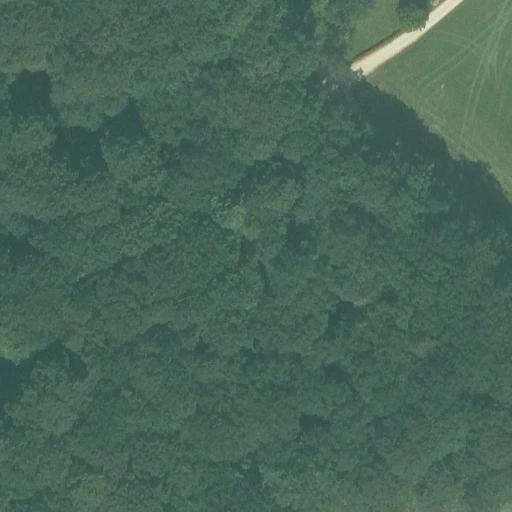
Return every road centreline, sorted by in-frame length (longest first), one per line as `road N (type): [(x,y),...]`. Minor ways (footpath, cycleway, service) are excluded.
road 1 (track): [(0,53),(115,61),(287,39)]
road 2 (track): [(511,262),(323,88)]
road 3 (track): [(323,88),(451,0)]
